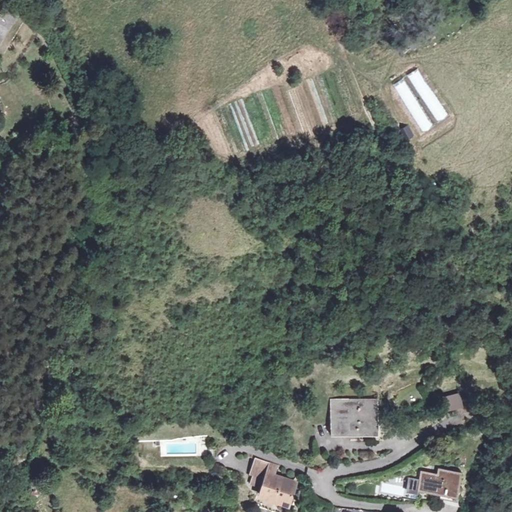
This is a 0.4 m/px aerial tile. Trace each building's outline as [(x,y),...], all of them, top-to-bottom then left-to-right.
[(325,268),(324,260),(313,260),(314,269),(325,268)] [(446,409),(462,406),(459,392),(443,394),(446,409)] [(325,398),(327,432),(367,430),(366,407),(362,407),(361,394),(341,395),(341,397),(325,398)] [(283,504),(291,483),(276,478),(277,476),(270,473),(273,464),(252,456),(246,471),(250,473),(246,483),(258,488),(256,493),(283,504)] [(451,496),(455,470),(432,467),(432,471),(415,469),(412,491),(451,496)]
